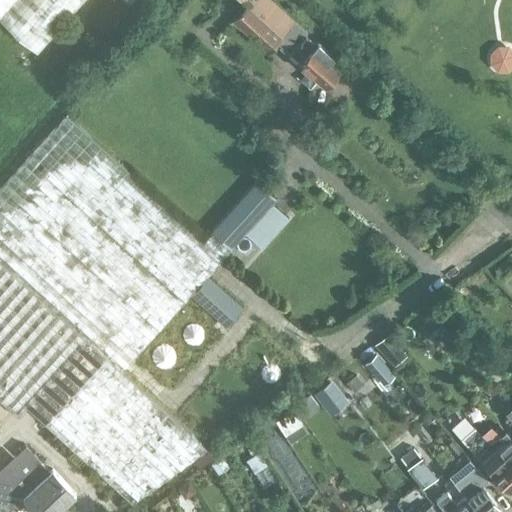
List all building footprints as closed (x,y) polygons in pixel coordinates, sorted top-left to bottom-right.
[(0,0),(0,16),(38,51),(83,0),(127,0),(128,1),(128,0),(0,0)] [(240,0),(244,3),(231,17),(266,50),(275,39),(287,51),(324,84),(339,67),(329,58),(332,55),(317,41),(314,44),(303,34),(306,30),(273,0),(240,0)] [(490,53),(490,63),(498,71),(509,71),(511,67),(511,48),(508,45),(498,45),(490,53)] [(67,112),(0,186),(0,260),(121,370),(190,294),(225,326),(243,306),(208,274),(222,258),(242,236),(244,233),(245,232),(262,247),(289,217),(286,215),(273,202),(277,197),(266,187),(256,178),(210,229),(203,236),(67,112)] [(0,260),(0,399),(18,415),(27,406),(132,501),(207,447),(121,370),(0,260)] [(388,333),(375,344),(394,366),(407,354),(388,333)] [(367,360),(383,380),(393,372),(377,352),(367,360)] [(363,383),(356,374),(346,383),(353,391),(363,383)] [(327,404),(340,395),(330,382),(317,392),(327,404)] [(320,407),(309,391),(295,403),(306,418),(320,407)] [(371,403),(366,396),(358,401),(364,409),(371,403)] [(289,412),(273,423),(282,438),(299,427),(289,412)] [(474,425),(461,438),(475,452),(488,440),(474,425)] [(490,442),(498,434),(490,425),(482,432),(488,440),(490,442)] [(511,438),(510,435),(505,430),(499,435),(504,440),(495,448),(502,455),(511,466),(511,438)] [(416,445),(440,470),(446,464),(422,439),(416,445)] [(24,443),(2,463),(0,465),(0,511),(4,511),(11,507),(23,497),(37,511),(53,511),(75,492),(68,484),(52,467),(49,470),(24,443)] [(422,455),(420,456),(413,446),(400,455),(408,466),(407,466),(423,488),(438,477),(422,455)] [(219,465),(235,455),(230,448),(215,458),(219,465)] [(495,448),(486,457),(481,461),(509,491),(511,487),(511,466),(502,455),(495,448)] [(199,468),(214,458),(207,449),(193,459),(199,468)] [(268,465),(260,452),(246,460),(254,473),(268,465)] [(216,467),(212,461),(205,465),(210,472),(216,467)] [(476,462),(452,480),(465,497),(476,511),(497,511),(501,509),(482,484),(488,479),(476,462)] [(196,492),(189,480),(178,487),(185,499),(196,492)] [(445,491),(434,500),(443,511),(476,511),(465,497),(455,505),(445,491)] [(436,511),(429,503),(418,511),(436,511)]
